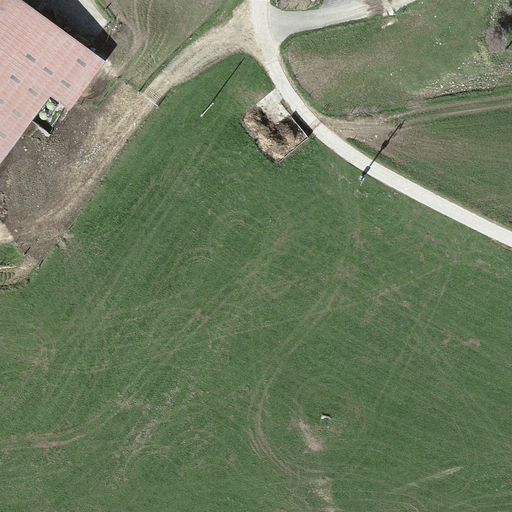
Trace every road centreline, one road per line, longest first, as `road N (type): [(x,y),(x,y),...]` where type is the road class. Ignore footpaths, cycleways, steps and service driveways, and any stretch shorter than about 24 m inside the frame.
road 1 (track): [(511,238),(335,143),(287,90),(262,30)]
road 2 (track): [(511,105),(318,128)]
